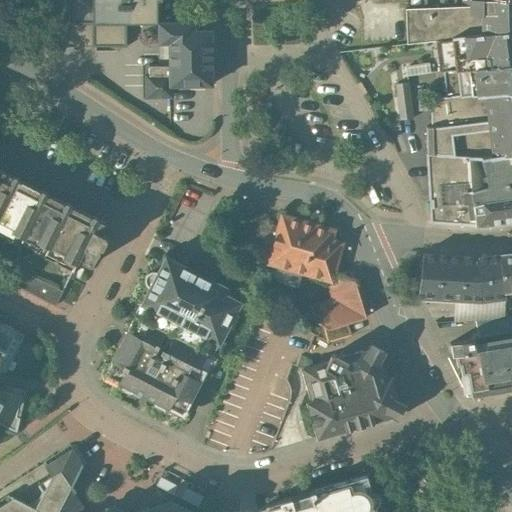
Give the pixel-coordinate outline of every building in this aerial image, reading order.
[(96,0),(97,21),(92,21),(92,46),(125,46),(125,23),(157,23),(156,0),(96,0)] [(463,0),(463,6),(405,9),(407,44),(435,40),(436,41),(452,39),(449,18),(472,15),(471,0),(463,0)] [(511,0),(471,0),(472,15),(449,18),(452,39),(511,31),(511,0)] [(92,46),(92,21),(53,22),(54,47),(92,46)] [(195,30),(195,21),(162,21),(162,32),(158,32),(159,43),(169,43),(169,74),(170,85),(181,85),(212,84),(212,46),(212,29),(195,30)] [(511,31),(452,39),(436,41),(439,71),(451,70),(511,63),(511,31)] [(429,61),(407,66),(409,74),(431,70),(429,61)] [(511,63),(451,70),(454,94),(474,91),(476,91),(511,87),(511,63)] [(169,74),(146,75),(147,95),(181,95),(181,85),(170,85),(169,74)] [(0,113),(13,87),(0,80),(0,113)] [(398,118),(412,117),(410,81),(396,82),(398,118)] [(511,87),(476,91),(474,91),(454,94),(457,114),(479,111),(511,108),(511,87)] [(429,89),(418,89),(418,110),(430,110),(429,89)] [(446,96),(431,98),(431,110),(430,110),(431,126),(439,126),(439,129),(477,124),(476,121),(480,121),(479,111),(457,114),(454,94),(446,96)] [(511,108),(479,111),(480,121),(483,135),(435,136),(437,153),(487,155),(509,152),(508,147),(511,146),(511,108)] [(439,129),(439,126),(431,126),(426,126),(427,153),(437,153),(435,136),(483,135),(480,121),(476,121),(477,124),(439,129)] [(511,151),(509,152),(487,155),(437,153),(427,153),(431,222),(476,225),(474,203),(509,193),(510,194),(511,193),(511,151)] [(94,240),(0,192),(0,235),(8,239),(10,234),(22,240),(20,243),(33,249),(36,244),(47,250),(43,257),(72,272),(78,260),(89,266),(91,265),(100,248),(102,247),(107,238),(106,236),(98,232),(94,240)] [(509,193),(474,203),(476,225),(511,219),(511,193),(510,194),(509,193)] [(216,195),(195,234),(206,240),(228,199),(216,195)] [(335,229),(282,214),(279,226),(267,223),(258,253),(269,256),(267,264),(325,280),(332,282),(334,275),(343,242),(332,239),(335,229)] [(489,256),(423,253),(418,295),(454,298),(456,321),(488,318),(497,318),(505,316),(504,290),(502,255),(489,256)] [(511,253),(502,255),(504,290),(511,289),(511,253)] [(192,277),(162,262),(157,271),(153,270),(150,271),(147,272),(145,275),(144,279),(144,282),(146,285),(148,288),(135,314),(213,355),(240,302),(225,294),(228,288),(227,287),(195,271),(192,277)] [(239,271),(236,268),(227,287),(228,288),(225,294),(240,302),(239,304),(252,310),(255,302),(239,271)] [(355,281),(334,275),(332,282),(325,280),(332,299),(310,306),(315,321),(324,327),(329,329),(347,323),(366,317),(355,281)] [(63,291),(32,276),(25,290),(55,305),(63,291)] [(213,355),(135,314),(104,374),(182,415),(214,355),(213,355)] [(511,314),(505,316),(497,318),(488,318),(491,335),(449,342),(451,355),(469,391),(511,383),(511,314)] [(0,381),(24,334),(0,322),(0,422),(16,430),(19,416),(16,415),(21,394),(0,388),(0,381)] [(347,323),(329,329),(324,327),(327,341),(351,335),(347,323)] [(345,359),(335,354),(331,355),(325,365),(321,363),(315,365),(302,368),(308,389),(312,400),(307,401),(317,436),(392,414),(391,409),(394,403),(399,401),(391,376),(387,377),(381,355),(376,356),(370,353),(368,348),(348,355),(345,359)] [(43,463),(0,490),(0,511),(78,511),(79,510),(68,504),(75,490),(72,485),(82,465),(86,462),(76,445),(70,445),(43,462),(43,463)] [(366,474),(265,504),(265,506),(258,508),(259,511),(377,511),(375,505),(378,502),(379,499),(379,495),(377,492),(374,490),(370,489),(366,474)] [(127,511),(114,505),(93,511),(194,511),(171,500),(136,511),(135,511),(127,511)]
